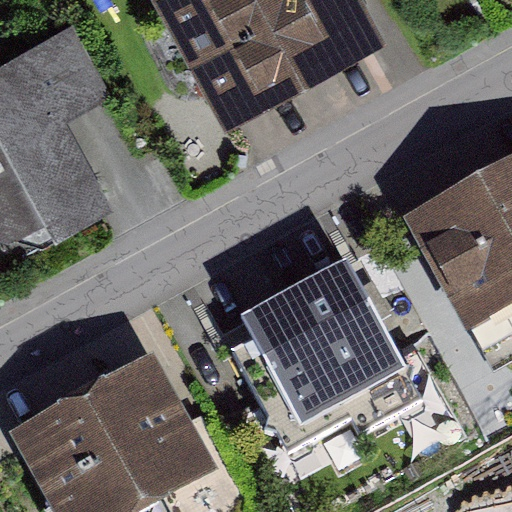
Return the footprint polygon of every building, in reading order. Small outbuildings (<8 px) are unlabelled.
[(195,0),(247,103),(390,33),(374,0),(195,0)] [(0,101),(0,220),(11,240),(112,183),(67,104),(105,83),(76,32),(0,74),(0,90),(5,99),(0,101)] [(511,180),(418,232),(470,328),(511,305),(511,180)] [(345,279),(287,311),(350,426),(409,394),(345,279)] [(287,311),(228,343),(291,458),(350,426),(287,311)] [(140,376),(26,441),(67,511),(139,511),(199,478),(140,376)]
